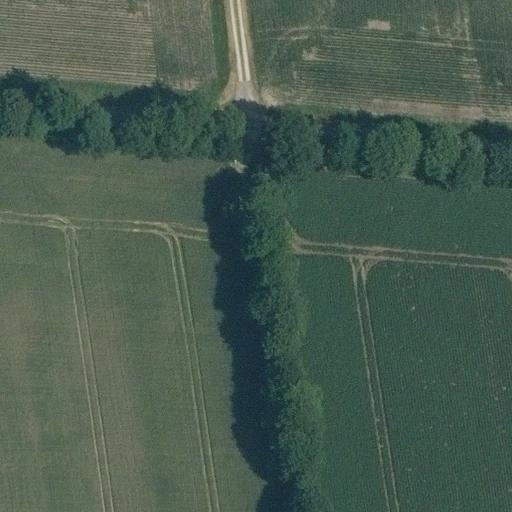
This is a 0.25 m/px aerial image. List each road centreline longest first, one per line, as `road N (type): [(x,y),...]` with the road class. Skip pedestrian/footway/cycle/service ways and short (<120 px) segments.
road 1 (unclassified): [(511,146),(0,104)]
road 2 (track): [(230,0),(245,125)]
